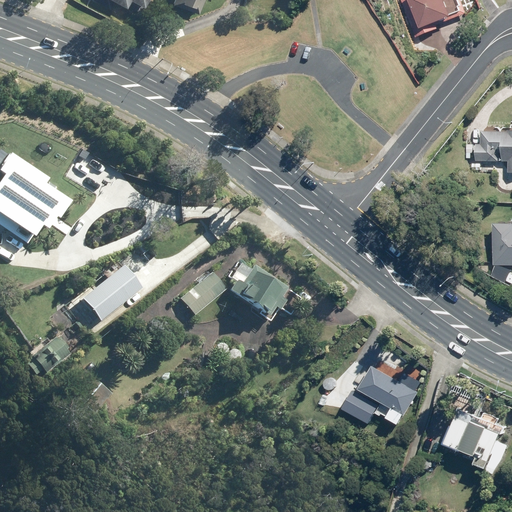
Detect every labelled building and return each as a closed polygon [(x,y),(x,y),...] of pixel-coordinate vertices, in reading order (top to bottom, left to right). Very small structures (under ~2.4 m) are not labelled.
[(171,0),(169,7),(194,17),(200,0),(171,0)] [(405,0),(421,36),(441,28),(439,22),(460,14),(461,17),(470,13),(465,0),(405,0)] [(511,131),(484,131),(485,144),(481,144),(481,160),(502,160),(502,153),(506,152),(506,161),(511,160),(511,131)] [(0,217),(29,238),(36,226),(42,230),(50,217),(53,219),(61,206),(64,201),(38,184),(41,179),(4,153),(0,158),(0,217)] [(511,264),(511,223),(499,223),(498,264),(511,264)] [(108,262),(94,274),(100,281),(114,270),(108,262)] [(232,277),(237,281),(231,290),(270,316),(278,305),(279,305),(277,308),(281,310),(287,300),(283,297),(289,288),(255,265),(251,271),(241,264),(232,277)] [(212,271),(181,298),(195,315),(227,289),(212,271)] [(30,361),(27,363),(36,375),(44,369),(47,372),(48,371),(70,354),(66,350),(68,348),(62,340),(59,342),(56,338),(36,353),(28,359),(30,361)] [(228,349),(219,341),(211,351),(221,358),(228,349)] [(241,354),(231,348),(224,358),(234,365),(241,354)] [(423,392),(377,366),(365,388),(411,414),(423,392)] [(88,373),(71,394),(96,414),(113,394),(88,373)] [(355,390),(346,408),(373,423),(383,405),(355,390)] [(463,446),(485,455),(482,462),(494,467),(507,433),(509,433),(511,428),(460,407),(445,445),(461,451),(463,446)]
